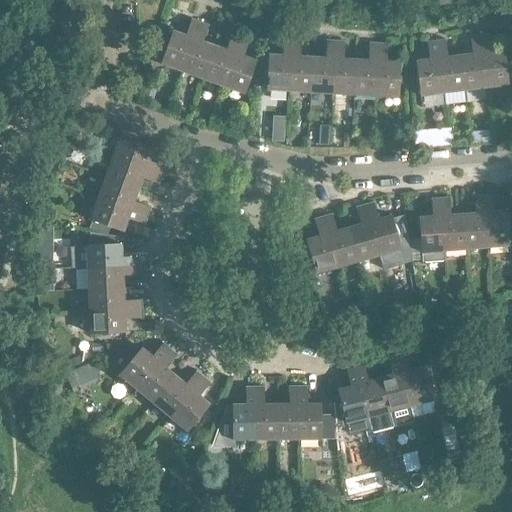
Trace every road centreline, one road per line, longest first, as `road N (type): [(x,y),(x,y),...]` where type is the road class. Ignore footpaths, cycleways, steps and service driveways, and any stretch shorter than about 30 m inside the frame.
road 1 (residential): [(511,154),(291,162),(187,140)]
road 2 (unclassified): [(511,23),(395,32),(275,29),(192,0)]
road 3 (residential): [(187,140),(90,110),(78,0)]
road 4 (unclassified): [(255,345),(211,349),(173,331),(160,287),(162,220)]
road 5 (unclassified): [(255,345),(250,282),(236,247),(209,224),(162,220)]
